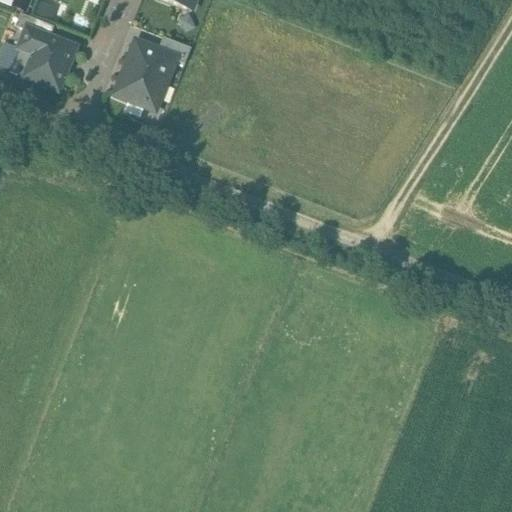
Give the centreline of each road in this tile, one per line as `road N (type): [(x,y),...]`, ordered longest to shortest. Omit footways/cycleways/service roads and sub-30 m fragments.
road 1 (residential): [(72,131),(511,304)]
road 2 (track): [(511,20),(370,249)]
road 3 (residential): [(128,0),(72,131)]
